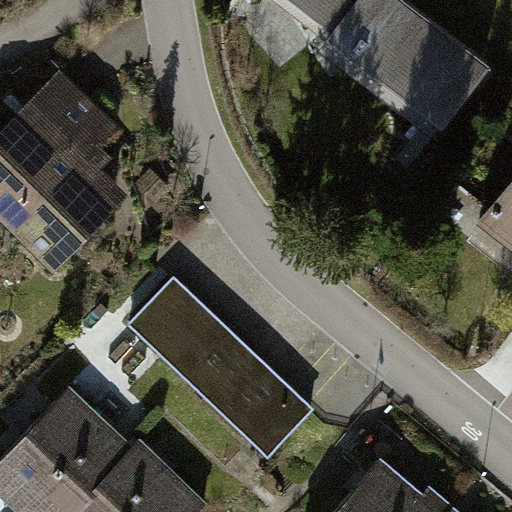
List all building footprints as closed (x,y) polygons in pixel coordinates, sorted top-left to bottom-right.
[(432,0),(299,0),(461,121),(509,57),(432,0)] [(54,74),(0,138),(0,209),(70,267),(159,161),(54,74)] [(511,187),(491,215),(511,230),(511,187)] [(180,272),(132,320),(262,450),(311,402),(180,272)] [(72,386),(0,461),(0,482),(31,511),(72,511),(136,446),(72,386)] [(136,446),(72,511),(193,511),(204,500),(139,440),(136,446)] [(443,511),(380,458),(333,511),(443,511)]
